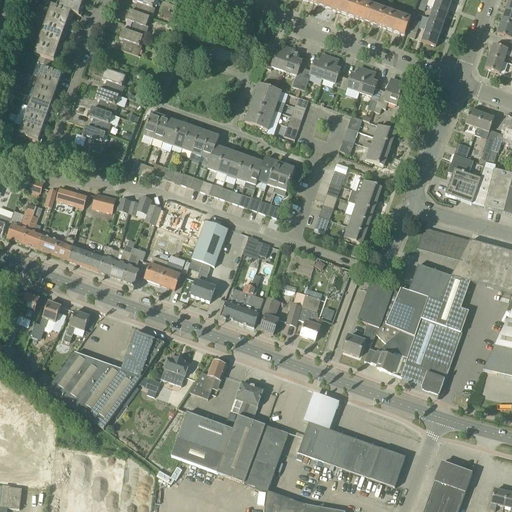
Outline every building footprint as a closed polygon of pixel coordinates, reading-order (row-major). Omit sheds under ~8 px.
[(63,0),(61,0),(58,10),(71,14),(76,16),(79,5),(63,0)] [(134,14),(150,19),(151,20),(155,10),(153,9),(156,0),(133,0),(133,3),(137,4),(134,14)] [(314,0),(313,5),(336,13),(340,0),(314,0)] [(340,0),(336,13),(343,15),(359,21),(365,5),(351,0),(340,0)] [(444,0),(436,0),(433,9),(448,14),(452,3),(444,0)] [(387,13),(380,10),(365,5),(359,21),(382,29),(387,13)] [(71,14),(58,10),(51,7),(48,17),(65,23),(68,14),(71,15),(71,14)] [(433,9),(429,20),(444,25),(448,14),(433,9)] [(127,33),(143,38),(145,39),(148,29),(147,28),(150,19),(134,14),(129,12),(126,21),(131,23),(127,33)] [(511,27),(511,13),(506,12),(501,23),(511,27)] [(387,13),(382,29),(405,37),(411,21),(387,13)] [(48,17),(45,26),(62,32),(65,23),(68,24),(65,23),(48,17)] [(440,37),(444,25),(429,20),(425,32),(440,37)] [(415,21),(412,27),(418,29),(420,23),(415,21)] [(511,46),(511,27),(501,23),(497,36),(511,40),(509,45),(511,46)] [(62,32),(45,26),(41,36),(58,42),(61,33),(64,34),(65,33),(62,32)] [(123,31),(119,40),(124,42),(120,52),(138,58),(142,48),(140,47),(143,38),(127,33),(123,31)] [(440,37),(425,32),(421,43),(435,48),(440,37)] [(41,36),(38,45),(55,51),(58,42),(41,36)] [(45,60),(44,64),(55,68),(56,64),(54,63),(54,62),(51,61),(55,51),(38,45),(34,56),(45,60)] [(508,51),(507,51),(493,46),(489,58),(504,63),(507,52),(508,51)] [(272,68),(284,72),(292,51),(284,48),(281,56),(276,54),(274,60),(269,58),(264,70),(271,72),(272,68)] [(292,88),(299,90),(306,71),(300,69),(302,63),(297,62),(300,54),(292,51),(284,72),(296,77),(292,88)] [(322,82),(330,59),(322,56),(319,64),(315,63),(311,73),(306,71),(299,90),(305,93),(310,77),(322,82)] [(499,75),(504,63),(489,58),(485,70),(499,75)] [(338,62),(330,59),(322,82),(334,86),(333,89),(340,91),(344,79),(338,77),(340,71),(336,70),(338,62)] [(55,68),(44,64),(39,79),(56,85),(59,76),(62,77),(62,76),(53,73),(55,68)] [(347,91),(359,95),(367,72),(359,69),(356,77),(352,75),(350,81),(344,79),(340,91),(346,94),(347,91)] [(107,83),(103,92),(119,97),(120,98),(124,88),(122,87),(125,78),(105,71),(102,81),(107,83)] [(370,102),(376,104),(381,92),(375,90),(377,85),(372,83),(375,75),(367,72),(359,95),(371,99),(370,102)] [(39,79),(35,88),(53,95),(56,85),(39,79)] [(387,94),(381,92),(376,104),(373,114),(380,116),(382,110),(385,111),(387,105),(396,107),(404,85),(391,81),(387,94)] [(255,95),(278,103),(282,94),(259,85),(255,95)] [(35,88),(32,98),(49,104),(53,95),(35,88)] [(97,111),(112,116),(114,117),(118,107),(115,106),(119,97),(103,92),(99,90),(95,100),(100,101),(97,111)] [(278,103),(255,95),(252,105),(275,113),(278,103)] [(32,98),(29,108),(46,114),(49,104),(32,98)] [(308,103),(299,100),(298,99),(294,109),(304,113),(308,103)] [(275,113),(252,105),(249,114),(271,123),(275,113)] [(29,108),(25,118),(42,124),(46,114),(29,108)] [(90,129),(105,135),(107,136),(111,126),(109,125),(112,116),(97,111),(92,109),(88,119),(93,120),(90,129)] [(294,109),(291,119),(301,123),(304,113),(294,109)] [(477,130),(482,115),(470,111),(465,126),(477,130)] [(143,137),(153,141),(161,118),(151,114),(143,137)] [(267,135),(268,133),(271,123),(249,114),(245,125),(259,130),(258,132),(267,135)] [(494,120),(482,115),(477,130),(483,132),(480,139),(487,142),(494,120)] [(39,133),(42,124),(25,118),(22,127),(39,133)] [(153,141),(163,144),(171,121),(161,118),(153,141)] [(351,118),(347,130),(358,134),(362,122),(351,118)] [(163,144),(172,148),(181,125),(171,121),(163,144)] [(172,148),(182,151),(190,128),(181,125),(172,148)] [(503,141),(511,144),(511,125),(508,125),(503,141)] [(22,127),(19,137),(36,143),(39,133),(22,127)] [(85,128),(82,137),(87,139),(83,149),(101,155),(104,145),(102,144),(105,135),(90,129),(85,128)] [(182,151),(191,155),(200,132),(190,128),(182,151)] [(396,134),(388,131),(378,128),(374,139),(392,146),(396,134)] [(287,129),(284,138),(295,142),(298,133),(287,129)] [(191,155),(201,158),(209,135),(200,132),(191,155)] [(219,138),(209,135),(201,158),(211,162),(216,148),(219,138)] [(388,157),(392,146),(374,139),(371,146),(364,144),(362,148),(370,151),(388,157)] [(502,142),(495,140),(493,146),(491,152),(498,154),(502,142)] [(478,165),(485,167),(486,165),(491,152),(493,146),(486,144),(478,165)] [(458,145),(454,156),(466,160),(470,149),(458,145)] [(207,171),(217,174),(225,151),(216,148),(211,162),(207,171)] [(217,174),(227,177),(235,155),(225,151),(217,174)] [(388,157),(370,151),(366,163),(383,169),(388,157)] [(244,158),(235,155),(227,177),(236,181),(244,158)] [(473,163),(466,160),(454,156),(448,174),(452,176),(453,176),(454,174),(462,177),(463,174),(465,169),(470,171),(473,163)] [(236,181),(246,184),(254,161),(244,158),(236,181)] [(257,183),(267,186),(275,163),(265,160),(263,165),(257,183)] [(257,183),(263,165),(254,161),(246,184),(255,188),(257,183)] [(277,190),(285,167),(275,163),(267,186),(277,190)] [(138,164),(134,175),(140,177),(144,166),(138,164)] [(471,206),(503,214),(511,180),(511,175),(495,171),(496,167),(486,165),(485,167),(484,169),(480,181),(471,206)] [(285,167),(277,190),(286,193),(294,170),(285,167)] [(170,183),(180,187),(184,176),(174,172),(170,183)] [(345,177),(334,173),(330,185),(341,188),(345,177)] [(480,181),(463,174),(462,177),(454,174),(453,176),(452,176),(445,197),(471,206),(480,181)] [(180,187),(189,190),(193,179),(184,176),(180,187)] [(511,180),(503,214),(511,216),(511,180)] [(40,196),(42,187),(43,185),(32,182),(29,192),(40,196)] [(360,195),(378,201),(382,189),(381,189),(364,183),(360,195)] [(205,195),(209,197),(213,186),(209,185),(205,195)] [(330,185),(326,196),(337,200),(341,188),(330,185)] [(74,207),(77,194),(60,190),(57,202),(74,207)] [(50,191),(47,201),(45,208),(51,210),(56,193),(50,191)] [(378,201),(360,195),(356,206),(375,213),(374,212),(378,201)] [(337,200),(326,196),(322,207),(333,211),(337,200)] [(96,197),(92,211),(112,216),(115,202),(96,197)] [(131,204),(128,216),(136,218),(137,213),(146,217),(151,202),(141,199),(139,206),(131,204)] [(255,201),(251,200),(247,211),(251,212),(255,201)] [(120,201),(117,210),(117,213),(128,216),(131,204),(120,201)] [(151,202),(146,217),(144,224),(155,228),(161,211),(150,207),(152,203),(151,202)] [(25,216),(26,216),(22,227),(23,227),(22,229),(12,225),(7,241),(23,246),(33,218),(36,209),(28,206),(25,216)] [(270,206),(266,217),(277,221),(280,210),(275,208),(270,206)] [(370,224),(374,213),(375,213),(356,206),(352,218),(371,225),(370,224)] [(162,212),(156,228),(179,236),(180,232),(184,220),(162,212)] [(8,230),(11,221),(0,216),(0,238),(4,229),(8,230)] [(184,220),(180,232),(200,239),(205,223),(185,216),(184,219),(184,220)] [(38,252),(44,237),(43,237),(45,230),(43,230),(41,236),(38,235),(41,228),(35,226),(38,220),(33,218),(23,246),(38,252)] [(371,225),(352,218),(348,229),(367,235),(366,235),(370,224),(371,225)] [(329,222),(318,219),(314,230),(325,234),(329,222)] [(192,261),(208,267),(215,269),(228,232),(205,223),(200,239),(196,248),(192,261)] [(367,235),(348,229),(344,241),(362,247),(366,235),(367,235)] [(421,240),(426,242),(431,232),(425,230),(421,240)] [(432,243),(436,233),(431,232),(426,242),(432,243)] [(432,243),(437,245),(441,235),(436,233),(432,243)] [(442,246),(447,236),(441,235),(437,245),(442,246)] [(442,246),(448,248),(452,238),(447,236),(442,246)] [(38,252),(68,263),(74,248),(73,247),(74,242),(66,239),(64,244),(44,237),(38,252)] [(448,248),(453,249),(457,239),(452,238),(448,248)] [(459,251),(463,241),(457,239),(453,249),(459,251)] [(417,250),(422,252),(426,242),(421,240),(417,250)] [(459,251),(465,252),(470,242),(463,241),(459,251)] [(422,252),(427,253),(432,243),(426,242),(422,252)] [(451,279),(470,284),(511,294),(511,253),(470,242),(465,252),(459,262),(451,279)] [(264,246),(258,243),(253,255),(259,258),(264,246)] [(427,253),(433,255),(437,245),(432,243),(427,253)] [(433,255),(438,257),(442,246),(437,245),(433,255)] [(259,258),(261,258),(265,260),(270,248),(264,246),(259,258)] [(442,246),(438,257),(444,258),(448,248),(442,246)] [(68,263),(99,274),(104,259),(103,258),(81,250),(74,248),(68,263)] [(103,258),(104,259),(99,274),(110,278),(115,263),(118,253),(113,251),(113,250),(107,248),(103,258)] [(110,278),(122,282),(134,250),(127,248),(121,265),(115,263),(110,278)] [(444,258),(449,260),(453,249),(448,248),(444,258)] [(449,260),(454,261),(459,251),(453,249),(449,260)] [(140,252),(134,250),(122,282),(134,287),(140,272),(136,270),(139,261),(137,260),(140,252)] [(454,261),(459,262),(465,252),(459,251),(454,261)] [(144,281),(160,287),(168,264),(153,258),(144,281)] [(168,264),(160,287),(175,292),(183,269),(168,264)] [(191,298),(209,305),(215,290),(204,286),(210,270),(202,267),(191,298)] [(438,303),(448,283),(451,279),(418,267),(409,293),(400,290),(399,294),(393,292),(381,325),(415,338),(421,321),(428,300),(438,303)] [(439,397),(461,335),(469,313),(461,310),(470,284),(451,279),(448,283),(438,303),(428,300),(421,321),(415,338),(408,359),(400,379),(422,387),(421,390),(439,397)] [(381,325),(393,292),(370,284),(357,322),(367,325),(361,342),(348,337),(343,353),(359,359),(364,343),(371,346),(376,336),(377,337),(377,336),(381,325)] [(238,324),(251,288),(245,286),(242,294),(243,294),(238,307),(227,303),(222,318),(238,324)] [(260,315),(258,314),(265,296),(256,293),(257,290),(251,288),(238,324),(254,330),(260,315)] [(292,306),(289,316),(286,325),(296,328),(301,309),(305,297),(296,294),(293,306),(292,306)] [(18,318),(24,320),(31,323),(39,300),(26,296),(23,303),(21,303),(19,310),(21,310),(18,318)] [(321,301),(305,297),(301,309),(317,314),(321,301)] [(277,304),(271,302),(267,301),(261,317),(265,318),(260,332),(273,337),(278,322),(271,319),(277,304)] [(48,304),(40,327),(36,326),(30,338),(40,342),(44,333),(48,334),(51,334),(52,332),(55,324),(61,308),(48,304)] [(511,312),(483,372),(511,378),(511,312)] [(75,313),(66,337),(66,339),(64,343),(70,345),(75,329),(84,333),(90,319),(75,313)] [(18,318),(10,315),(5,329),(13,332),(18,318)] [(314,327),(305,324),(300,338),(315,343),(323,321),(317,319),(314,327)] [(377,336),(377,337),(386,346),(388,347),(386,351),(393,354),(391,359),(397,360),(391,376),(397,378),(400,379),(408,359),(415,338),(381,325),(377,336)] [(48,391),(77,412),(103,431),(130,395),(135,388),(147,372),(165,345),(135,334),(121,372),(75,355),(48,391)] [(391,359),(393,354),(386,351),(388,347),(386,346),(377,353),(369,350),(364,363),(378,368),(377,371),(391,376),(397,360),(391,359)] [(161,382),(167,384),(181,389),(184,379),(185,379),(189,367),(184,366),(185,364),(174,360),(173,362),(169,360),(164,371),(165,372),(161,382)] [(21,363),(19,370),(28,373),(30,366),(21,363)] [(213,363),(208,377),(201,375),(189,394),(208,401),(215,381),(221,383),(226,367),(224,367),(224,365),(221,364),(220,365),(213,363)] [(43,374),(38,382),(45,386),(50,378),(43,374)] [(145,390),(156,394),(160,385),(152,381),(149,380),(145,390)] [(263,392),(253,388),(242,384),(236,401),(243,404),(238,418),(252,423),(263,392)] [(135,388),(130,395),(134,397),(139,390),(135,388)] [(315,393),(304,422),(330,431),(340,402),(315,393)] [(176,413),(172,419),(168,425),(144,460),(169,478),(173,471),(169,467),(167,470),(154,459),(165,442),(168,437),(183,414),(177,411),(176,413)] [(168,417),(172,419),(176,413),(172,411),(168,417)] [(170,458),(217,475),(233,431),(186,415),(177,440),(170,458)] [(238,418),(233,431),(217,475),(244,485),(264,430),(266,431),(267,429),(252,423),(238,418)] [(309,425),(308,426),(298,455),(324,464),(334,435),(309,426),(309,425)] [(288,437),(267,429),(266,431),(264,430),(244,485),(267,493),(268,494),(288,437)] [(324,464),(395,489),(394,488),(404,462),(364,448),(365,446),(364,445),(364,446),(334,435),(324,464)] [(434,484),(435,484),(465,495),(472,475),(464,473),(463,474),(457,472),(457,470),(442,465),(439,472),(438,472),(434,484)] [(424,511),(458,511),(465,495),(435,484),(424,511)] [(0,511),(6,511),(6,510),(19,511),(22,491),(2,488),(0,505),(0,511)] [(507,495),(494,491),(491,505),(492,505),(489,511),(495,511),(496,507),(503,508),(507,495)] [(305,511),(306,507),(268,494),(267,493),(264,511),(305,511)] [(511,511),(511,495),(507,495),(503,508),(511,510),(510,511),(511,511)]
